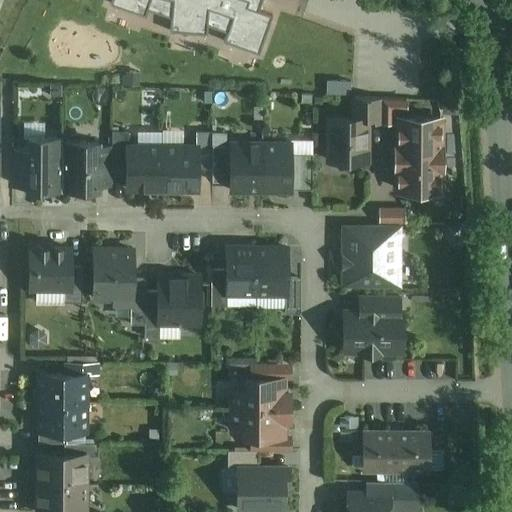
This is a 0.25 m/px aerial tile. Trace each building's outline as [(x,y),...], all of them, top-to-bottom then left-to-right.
[(262,0),(111,0),(110,3),(146,16),(148,9),(171,17),(170,30),(207,34),(208,25),(227,32),(224,40),(259,53),(273,15),(259,10),(262,0)] [(326,77),(326,90),(351,91),(351,78),(326,77)] [(381,97),(353,96),(353,118),(367,118),(366,121),(381,121),(381,97)] [(405,98),(381,97),(381,121),(393,122),(393,110),(405,110),(405,98)] [(441,98),(406,99),(406,112),(441,112),(441,98)] [(353,118),(329,118),(329,159),(366,160),(366,121),(367,118),(353,118)] [(439,119),(399,119),(399,147),(396,148),(396,168),(398,168),(398,188),(439,189),(439,168),(442,168),(442,148),(439,148),(439,119)] [(98,142),(63,142),(63,130),(62,138),(62,188),(98,188),(98,183),(98,147),(98,142)] [(112,147),(98,147),(98,183),(112,183),(112,166),(112,130),(112,147)] [(128,131),(112,130),(112,166),(127,167),(127,145),(128,145),(128,131)] [(212,131),(196,131),(196,145),(197,145),(197,167),(212,167),(212,145),(212,131)] [(62,138),(28,138),(28,148),(28,184),(28,188),(62,188),(62,138)] [(262,142),(231,142),(231,145),(231,181),(231,190),(262,190),(262,142)] [(290,142),(262,142),(262,190),(290,190),(290,188),(290,153),(290,142)] [(128,145),(127,145),(127,167),(127,189),(162,189),(162,145),(128,145)] [(196,145),(162,145),(162,189),(197,189),(197,167),(197,145),(196,145)] [(231,145),(212,145),(212,167),(212,181),(231,181),(231,145)] [(28,148),(12,148),(12,184),(28,184),(28,148)] [(312,153),(290,153),(290,188),(312,188),(312,153)] [(397,228),(345,227),(345,242),(397,242),(397,228)] [(397,242),(345,242),(345,281),(388,282),(388,273),(397,273),(397,242)] [(257,246),(227,246),(227,269),(227,293),(256,293),(257,246)] [(286,246),(257,246),(256,293),(285,293),(286,293),(286,277),(286,246)] [(69,248),(31,248),(31,288),(65,288),(69,288),(69,266),(69,248)] [(133,249),(94,248),(94,297),(131,298),(130,298),(130,296),(131,296),(131,279),(132,278),(133,249)] [(69,266),(69,288),(65,288),(64,302),(82,302),(82,266),(69,266)] [(227,269),(211,269),(211,304),(227,305),(227,293),(227,269)] [(183,277),(171,277),(171,275),(159,275),(158,290),(158,323),(159,323),(199,323),(199,275),(183,275),(183,277)] [(300,277),(286,277),(286,293),(285,293),(284,313),(300,313),(300,277)] [(132,278),(131,279),(131,296),(130,296),(130,298),(131,298),(130,324),(144,324),(145,324),(145,290),(146,290),(146,279),(132,278)] [(146,290),(145,290),(145,324),(144,324),(144,336),(159,336),(159,323),(158,323),(158,290),(146,290)] [(399,294),(360,293),(360,311),(398,312),(399,294)] [(360,311),(344,311),(344,350),(362,350),(362,353),(379,353),(379,350),(401,350),(402,312),(398,312),(360,311)] [(97,362),(67,362),(67,374),(87,374),(97,374),(97,362)] [(268,362),(252,362),(252,378),(268,378),(268,362)] [(67,374),(38,374),(38,402),(86,402),(87,374),(67,374)] [(252,378),(245,378),(245,387),(231,387),(231,406),(288,406),(288,392),(283,392),(283,378),(268,378),(252,378)] [(86,402),(38,402),(38,430),(66,430),(86,430),(86,402)] [(288,406),(231,406),(231,425),(245,425),(245,435),(268,435),(283,435),(283,420),(288,420),(288,406)] [(356,417),(341,417),(341,439),(356,440),(356,417)] [(66,430),(38,430),(38,443),(64,443),(66,443),(66,430)] [(428,433),(364,432),(364,468),(428,469),(428,433)] [(268,435),(252,435),(252,450),(258,450),(268,450),(268,435)] [(66,443),(64,443),(64,455),(86,455),(86,456),(98,456),(98,443),(66,443)] [(252,450),(228,450),(227,468),(238,468),(238,466),(258,467),(258,450),(252,450)] [(64,455),(38,455),(38,483),(86,484),(86,456),(86,455),(64,455)] [(258,467),(238,466),(238,468),(238,491),(237,491),(236,507),(238,507),(238,508),(283,509),(283,485),(288,485),(288,467),(258,467)] [(416,481),(387,481),(387,493),(407,493),(407,495),(416,495),(416,481)] [(86,484),(38,483),(37,511),(85,511),(86,484)] [(387,493),(348,492),(348,511),(347,511),(388,511),(389,510),(407,510),(407,495),(407,493),(387,493)]
